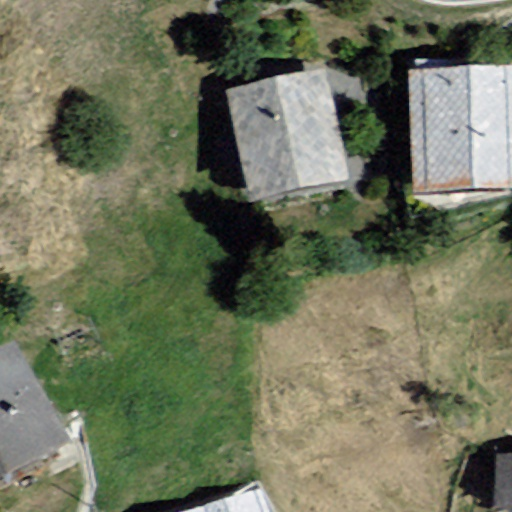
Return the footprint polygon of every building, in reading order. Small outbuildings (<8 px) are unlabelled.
[(314,72),(221,98),(253,216),(347,191),(314,72)] [(510,79),(413,80),(414,213),(511,212),(510,79)] [(15,359),(0,367),(0,500),(72,461),(15,359)] [(511,511),(511,464),(496,464),(494,511),(511,511)] [(264,511),(258,492),(197,511),(264,511)]
